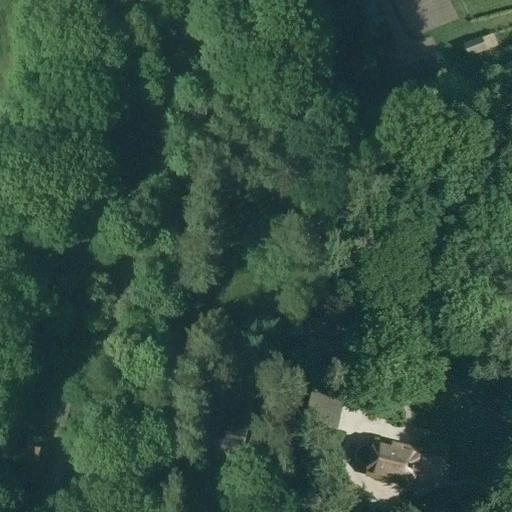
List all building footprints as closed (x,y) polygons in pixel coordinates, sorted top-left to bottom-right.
[(61,310),(66,289),(54,286),(49,308),(61,310)] [(31,360),(46,363),(51,338),(37,335),(31,360)] [(205,380),(195,447),(242,454),(253,387),(252,387),(251,388),(233,401),(231,419),(217,417),(220,399),(207,381),(206,381),(207,380),(205,380)] [(345,395),(311,386),(306,408),(340,416),(345,395)] [(72,426),(74,420),(83,423),(89,399),(64,393),(57,422),(72,426)] [(52,442),(29,436),(27,447),(26,448),(25,451),(16,448),(14,460),(23,462),(19,479),(22,480),(24,482),(29,484),(31,482),(43,484),(50,453),(49,453),(52,442)] [(377,444),(376,447),(365,444),(362,443),(360,444),(359,444),(357,445),(355,446),(354,448),(353,449),(352,450),(351,452),(351,453),(351,455),(351,456),(351,458),(352,459),(352,461),(353,462),(354,463),(355,464),(357,465),(359,466),(371,469),(372,470),(374,475),(408,484),(430,489),(432,489),(434,489),(437,488),(439,487),(441,486),(443,484),(445,481),(446,478),(447,475),(447,472),(447,469),(446,467),(444,464),(443,463),(441,460),(439,459),(438,458),(417,453),(416,450),(380,442),(377,444)]
